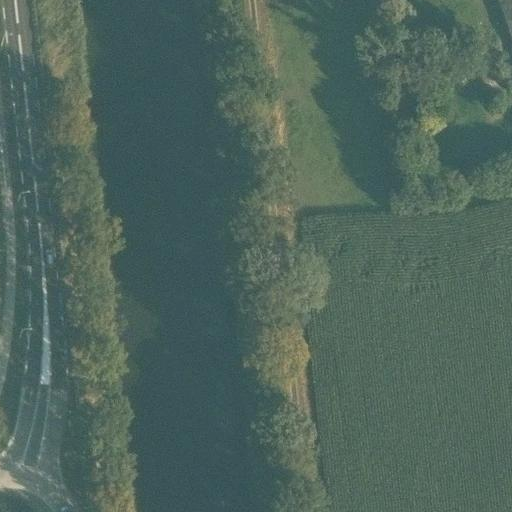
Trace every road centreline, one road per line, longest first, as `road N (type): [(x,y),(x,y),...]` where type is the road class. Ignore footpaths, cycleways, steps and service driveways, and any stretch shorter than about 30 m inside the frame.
road 1 (track): [(307,511),(250,0)]
road 2 (primary): [(46,321),(14,0)]
road 3 (primary): [(49,505),(55,393),(46,321)]
road 4 (primary): [(46,321),(0,485)]
